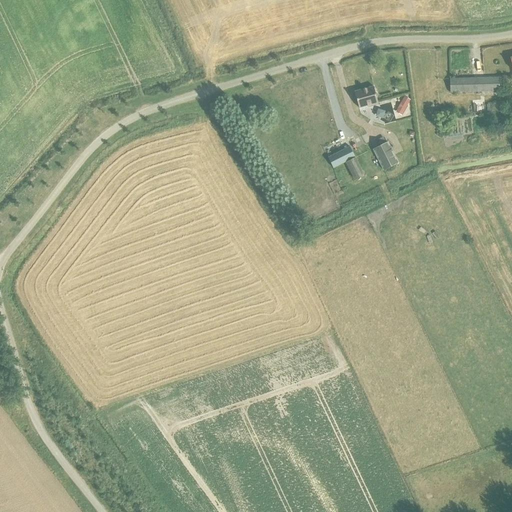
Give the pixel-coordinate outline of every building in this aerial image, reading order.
[(499,77),(450,79),(450,93),(499,91),(499,77)] [(367,104),(378,102),(374,86),(355,92),(359,108),(368,105),(367,104)] [(394,96),(382,98),(385,120),(397,119),(394,96)] [(407,105),(410,99),(404,96),(401,101),(407,105)] [(487,105),(487,120),(498,120),(498,105),(487,105)] [(440,111),(442,121),(454,120),(452,109),(440,111)] [(360,154),(353,142),(330,153),(336,166),(360,154)] [(373,149),(384,170),(398,163),(387,142),(373,149)] [(346,162),(354,179),(364,174),(355,158),(346,162)]
